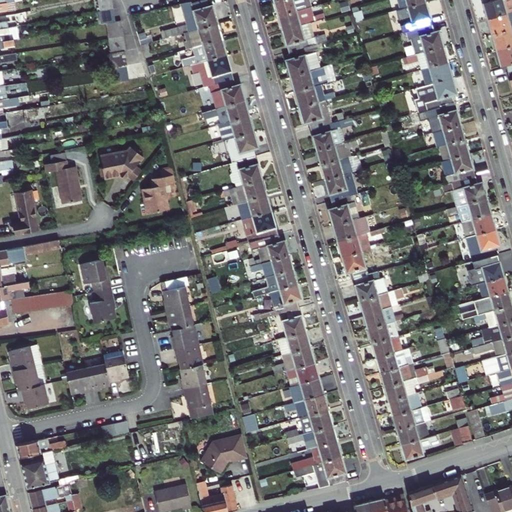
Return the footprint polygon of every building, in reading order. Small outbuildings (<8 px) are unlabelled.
[(202,0),(198,1),(205,27),(224,22),(219,4),(215,5),(213,0),(202,0)] [(280,0),(274,2),(278,16),(296,11),(310,7),(309,3),(305,4),(303,0),(280,0)] [(509,13),(505,0),(489,0),(490,3),(486,4),(491,19),(509,13)] [(423,3),(407,7),(410,18),(414,17),(417,28),(430,25),(423,3)] [(101,8),(104,20),(117,18),(115,5),(102,8),(101,8)] [(278,16),(282,30),(300,25),(296,11),(278,16)] [(511,29),(511,22),(509,13),(491,19),(495,35),(511,29)] [(0,26),(14,23),(13,18),(0,19),(0,26)] [(0,26),(0,32),(15,30),(16,36),(26,34),(24,21),(14,23),(0,26)] [(199,46),(209,43),(228,37),(224,22),(205,27),(183,33),(185,42),(197,38),(199,46)] [(306,47),(300,25),(282,30),(289,52),(303,48),(306,47)] [(430,25),(417,28),(424,51),(441,47),(436,30),(432,31),(430,25)] [(511,29),(495,35),(499,50),(511,46),(511,29)] [(125,34),(110,37),(112,52),(128,49),(125,34)] [(0,46),(17,43),(16,36),(0,38),(0,46)] [(228,37),(209,43),(214,59),(233,53),(228,37)] [(152,55),(148,43),(141,45),(145,57),(152,55)] [(511,46),(499,50),(504,65),(509,64),(511,74),(511,46)] [(441,47),(424,51),(428,67),(446,62),(441,47)] [(309,70),(303,48),(289,52),(292,64),(288,66),(291,76),(309,70)] [(239,77),(233,53),(214,59),(197,63),(199,72),(205,70),(209,85),(226,80),(239,77)] [(446,62),(428,67),(433,82),(450,78),(446,62)] [(0,77),(17,75),(16,67),(0,69),(0,77)] [(313,86),(309,70),(291,76),(295,91),(313,86)] [(226,80),(233,104),(250,99),(246,84),(242,86),(239,77),(226,80)] [(453,102),(451,94),(454,93),(450,78),(433,82),(425,85),(428,93),(423,95),(427,109),(435,107),(453,102)] [(295,91),(300,106),(318,101),(313,86),(295,91)] [(0,105),(30,101),(29,94),(0,98),(0,105)] [(233,104),(237,119),(254,115),(250,99),(233,104)] [(324,124),(318,101),(300,106),(304,123),(309,122),(311,128),(324,124)] [(460,124),(453,102),(435,107),(441,129),(460,124)] [(47,104),(49,114),(56,113),(55,103),(47,104)] [(47,104),(25,107),(27,117),(49,114),(47,104)] [(0,123),(6,123),(21,121),(20,114),(8,116),(8,118),(0,119),(0,123)] [(258,130),(254,115),(237,119),(241,135),(258,130)] [(317,149),(334,144),(330,129),(326,130),(324,124),(311,128),(317,149)] [(460,124),(441,129),(445,143),(464,138),(460,124)] [(263,145),(258,130),(241,135),(229,138),(236,162),(248,158),(261,155),(259,146),(263,145)] [(434,139),(432,132),(419,135),(421,142),(434,139)] [(464,138),(445,143),(450,158),(468,153),(464,138)] [(317,149),(321,164),(338,159),(334,144),(317,149)] [(129,150),(101,156),(105,178),(117,176),(116,172),(121,171),(128,176),(130,174),(138,164),(144,156),(132,146),(129,150)] [(47,164),(48,171),(58,170),(63,204),(80,201),(82,200),(77,166),(69,167),(66,152),(51,155),(52,162),(47,164)] [(468,153),(450,158),(454,172),(458,171),(460,179),(474,175),(468,153)] [(268,178),(261,155),(248,158),(251,168),(246,170),(250,183),(268,178)] [(2,161),(0,161),(0,182),(2,182),(1,175),(0,175),(0,169),(15,167),(14,159),(2,161)] [(321,164),(324,178),(342,173),(338,159),(321,164)] [(146,169),(138,164),(130,174),(137,179),(146,169)] [(0,175),(1,175),(16,173),(15,167),(0,169),(0,175)] [(179,179),(177,170),(154,175),(156,184),(147,186),(148,191),(146,192),(149,205),(150,210),(172,206),(167,182),(179,179)] [(116,172),(117,176),(120,175),(123,177),(126,179),(128,176),(121,171),(116,172)] [(324,178),(330,199),(348,194),(342,173),(324,178)] [(484,198),(480,183),(476,184),(474,175),(460,179),(441,184),(444,194),(453,191),(457,205),(466,202),(484,198)] [(272,194),(268,178),(250,183),(254,199),(272,194)] [(13,223),(15,234),(38,229),(31,189),(16,192),(21,221),(13,223)] [(254,199),(258,214),(276,209),(272,194),(254,199)] [(350,218),(347,204),(350,203),(348,194),(330,199),(333,208),(329,209),(332,223),(350,218)] [(466,202),(471,218),(488,213),(484,198),(466,202)] [(262,229),(252,232),(254,241),(282,233),(276,209),(258,214),(262,229)] [(471,218),(475,233),(492,229),(488,213),(471,218)] [(258,214),(248,217),(252,232),(262,229),(258,214)] [(364,214),(350,218),(332,223),(337,238),(355,234),(368,230),(364,214)] [(497,244),(492,229),(475,233),(479,249),(476,250),(478,258),(495,253),(493,245),(497,244)] [(282,233),(254,241),(256,248),(272,243),(284,240),(282,233)] [(337,238),(341,254),(359,249),(355,234),(337,238)] [(9,247),(11,255),(59,247),(57,238),(9,247)] [(272,243),(276,259),(294,254),(290,238),(284,240),(272,243)] [(0,282),(11,280),(10,276),(2,278),(0,276),(0,263),(7,262),(7,259),(12,258),(11,255),(9,247),(0,248),(0,282)] [(363,262),(359,249),(341,254),(345,267),(350,266),(353,275),(370,270),(368,261),(363,262)] [(502,275),(495,253),(478,258),(485,280),(502,275)] [(276,259),(280,273),(298,268),(294,254),(276,259)] [(109,268),(106,269),(104,257),(82,261),(87,281),(92,280),(94,290),(113,286),(109,268)] [(280,273),(285,287),(302,282),(298,268),(280,273)] [(162,274),(164,284),(184,279),(189,278),(187,269),(162,274)] [(359,297),(376,292),(370,270),(353,275),(359,297)] [(485,280),(489,294),(506,290),(502,275),(485,280)] [(0,282),(0,296),(4,296),(10,295),(9,289),(31,284),(29,276),(11,280),(0,282)] [(383,277),(377,279),(382,292),(388,290),(383,277)] [(165,298),(166,306),(188,301),(184,279),(164,284),(167,298),(165,298)] [(306,297),(302,282),(285,287),(291,310),(305,306),(303,298),(306,297)] [(11,295),(14,310),(71,299),(68,284),(11,295)] [(116,303),(113,286),(94,290),(96,299),(91,300),(95,319),(116,315),(114,303),(116,303)] [(489,294),(493,309),(510,304),(506,290),(489,294)] [(359,297),(363,311),(380,306),(376,292),(359,297)] [(4,296),(9,321),(16,319),(14,310),(11,295),(10,295),(4,296)] [(0,322),(9,321),(4,296),(0,296),(0,322)] [(188,301),(166,306),(168,313),(170,313),(173,326),(193,321),(188,301)] [(363,311),(367,325),(385,321),(394,318),(390,304),(380,306),(363,311)] [(493,309),(497,323),(511,318),(511,312),(510,304),(493,309)] [(311,329),(305,306),(291,310),(284,311),(286,320),(279,322),(283,337),(311,329)] [(511,318),(497,323),(501,337),(511,334),(511,318)] [(193,321),(173,326),(175,338),(173,339),(174,346),(197,341),(193,321)] [(385,321),(367,325),(371,340),(389,335),(385,321)] [(283,337),(288,353),(316,345),(311,329),(283,337)] [(511,334),(501,337),(505,352),(511,349),(511,334)] [(371,340),(375,354),(393,349),(389,335),(371,340)] [(197,341),(174,346),(176,353),(179,353),(182,367),(201,362),(197,341)] [(12,350),(14,362),(11,362),(13,369),(36,365),(44,363),(40,344),(12,350)] [(280,372),(292,368),(320,360),(316,345),(288,353),(290,361),(278,364),(280,372)] [(393,349),(375,354),(379,368),(397,364),(393,349)] [(105,357),(107,367),(111,385),(121,383),(120,380),(131,377),(125,353),(105,357)] [(292,368),(297,384),(324,376),(320,360),(292,368)] [(182,382),(183,389),(205,384),(201,362),(182,367),(185,382),(182,382)] [(397,364),(379,368),(383,382),(401,378),(397,364)] [(36,365),(13,369),(15,377),(17,376),(20,388),(22,388),(40,384),(36,365)] [(107,367),(86,371),(92,394),(99,393),(98,390),(111,388),(111,385),(107,367)] [(67,375),(71,396),(83,393),(83,396),(92,394),(86,371),(67,375)] [(289,403),(310,397),(328,392),(324,376),(297,384),(295,384),(298,393),(287,396),(289,403)] [(401,378),(383,382),(387,397),(405,392),(401,378)] [(49,404),(45,383),(40,384),(22,388),(24,398),(26,398),(29,408),(49,404)] [(205,384),(183,389),(185,397),(188,396),(190,408),(188,408),(190,419),(212,414),(205,384)] [(459,387),(446,392),(448,399),(462,394),(459,387)] [(304,415),(315,413),(333,408),(328,392),(310,397),(289,403),(291,409),(302,407),(304,415)] [(405,392),(387,397),(391,411),(410,406),(405,392)] [(463,396),(450,399),(453,410),(466,407),(463,396)] [(511,396),(484,404),(486,413),(511,405),(511,396)] [(391,411),(396,425),(421,419),(417,404),(410,406),(391,411)] [(484,437),(475,406),(467,408),(476,439),(484,437)] [(308,431),(319,428),(337,423),(333,408),(315,413),(304,415),(308,431)] [(242,417),(246,433),(258,430),(254,414),(242,417)] [(421,419),(396,425),(400,440),(425,433),(421,419)] [(126,420),(101,425),(104,438),(129,432),(126,420)] [(337,423),(319,428),(324,444),(341,439),(337,423)] [(472,440),(467,423),(450,427),(455,445),(472,440)] [(288,431),(290,436),(303,433),(302,427),(288,431)] [(319,428),(308,431),(313,447),(315,446),(324,444),(319,428)] [(425,433),(400,440),(405,458),(423,454),(422,450),(432,447),(430,439),(438,437),(436,430),(425,433)] [(303,433),(290,436),(291,442),(305,438),(303,433)] [(218,441),(205,459),(226,471),(234,461),(249,457),(243,435),(218,441)] [(17,443),(20,457),(52,450),(51,448),(66,444),(65,440),(49,443),(47,437),(17,443)] [(324,444),(328,459),(346,454),(341,439),(324,444)] [(57,478),(51,454),(68,450),(66,444),(51,448),(52,450),(20,457),(27,486),(57,480),(58,484),(59,485),(67,483),(70,480),(78,478),(76,473),(57,478)] [(324,444),(315,446),(317,455),(295,461),(297,468),(328,459),(324,444)] [(352,478),(346,454),(328,459),(297,468),(299,475),(320,470),(324,485),(352,478)] [(11,511),(0,466),(0,511),(11,511)] [(408,491),(411,511),(429,511),(430,511),(425,511),(424,503),(454,493),(458,510),(452,511),(451,511),(469,511),(460,473),(408,491)] [(200,482),(202,491),(207,511),(216,511),(240,506),(234,483),(224,486),(225,492),(211,496),(208,480),(200,482)] [(190,481),(158,489),(164,510),(186,504),(186,507),(196,504),(190,481)] [(59,495),(69,492),(67,483),(59,485),(58,484),(28,491),(31,502),(44,499),(59,495)] [(511,511),(511,488),(510,489),(509,487),(488,494),(494,511),(496,511),(497,511),(496,511),(511,511)] [(396,499),(386,501),(388,511),(408,511),(405,493),(395,495),(396,499)] [(482,496),(486,511),(494,511),(488,494),(482,496)] [(73,507),(70,496),(60,499),(63,510),(73,507)] [(385,497),(369,501),(371,511),(388,511),(386,501),(385,497)] [(355,504),(356,511),(371,511),(369,501),(355,504)] [(45,503),(32,506),(34,511),(55,511),(54,506),(47,508),(45,503)]
